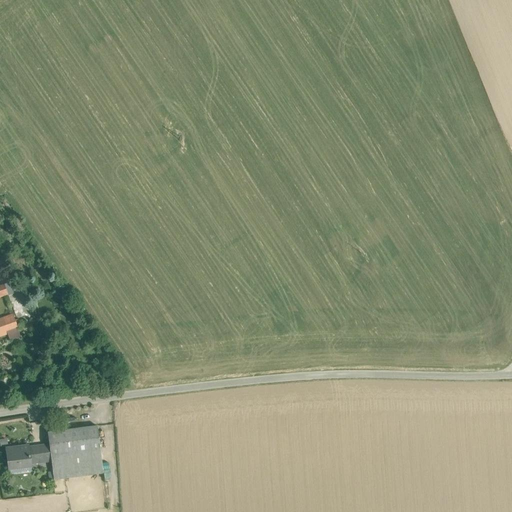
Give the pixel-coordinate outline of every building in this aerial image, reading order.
[(15,281),(4,285),(8,295),(18,291),(15,281)] [(0,319),(0,336),(8,334),(18,330),(13,315),(0,319)] [(18,330),(8,334),(10,340),(21,336),(18,330)] [(97,426),(48,433),(49,445),(51,461),(54,480),(103,474),(97,426)] [(49,445),(29,448),(31,464),(51,461),(49,445)] [(29,446),(6,449),(8,471),(31,468),(31,464),(29,448),(29,446)]
